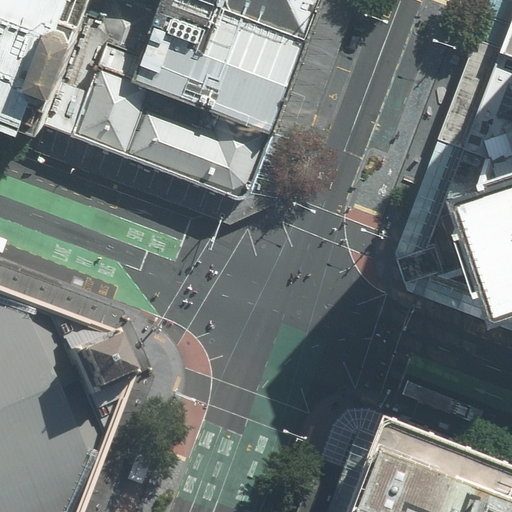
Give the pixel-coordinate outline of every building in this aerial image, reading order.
[(75,0),(0,0),(0,104),(33,116),(59,44),(75,0)] [(23,144),(230,222),(281,199),(287,193),(357,0),(321,0),(277,124),(254,185),(251,191),(246,193),(241,193),(33,116),(23,144)] [(321,0),(75,0),(59,44),(277,124),(321,0)] [(277,124),(59,44),(33,116),(241,193),(246,193),(251,191),(254,185),(277,124)] [(511,284),(498,289),(460,166),(511,149),(511,49),(505,47),(433,233),(442,274),(511,300),(511,284)] [(511,149),(460,166),(498,289),(511,284),(511,149)] [(0,511),(70,511),(120,378),(109,357),(98,337),(0,299),(0,511)] [(511,511),(511,497),(359,441),(331,511),(511,511)] [(136,453),(126,478),(141,484),(151,458),(136,453)]
